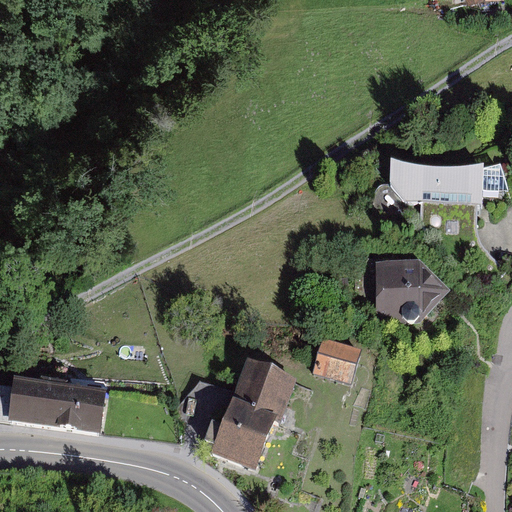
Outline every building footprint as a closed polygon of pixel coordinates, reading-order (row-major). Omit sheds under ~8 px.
[(510,0),(473,0),(475,10),(511,4),(510,0)] [(496,174),(395,173),(395,205),(495,206),(496,174)] [(422,272),(380,270),(377,329),(418,331),(452,300),(422,272)] [(362,365),(325,353),(316,383),(352,394),(362,365)] [(291,392),(243,374),(208,466),(256,484),(291,392)] [(107,400),(16,389),(11,428),(102,440),(107,400)]
